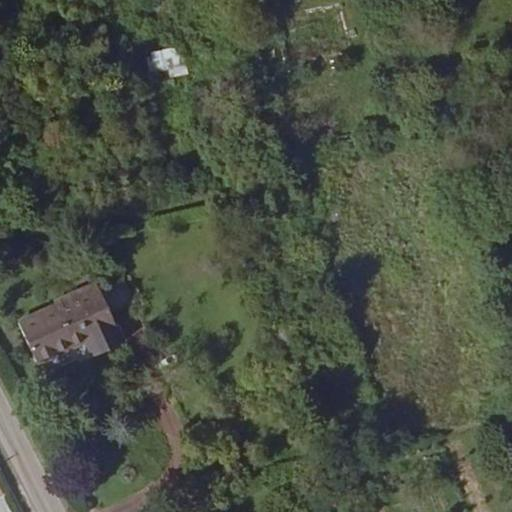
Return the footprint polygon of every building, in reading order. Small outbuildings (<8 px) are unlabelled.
[(296,48),(340,47),(339,12),(295,14),(296,48)] [(182,45),(148,51),(153,76),(187,70),(182,45)] [(55,305),(17,321),(36,363),(86,341),(92,356),(123,342),(110,314),(133,303),(121,275),(97,285),(96,282),(54,301),(55,305)] [(295,320),(286,324),(292,340),(302,336),(295,320)] [(292,340),(286,324),(268,332),(285,370),(301,363),(292,340)]
